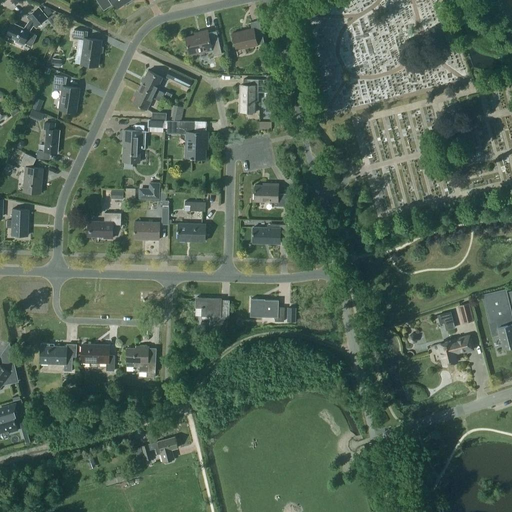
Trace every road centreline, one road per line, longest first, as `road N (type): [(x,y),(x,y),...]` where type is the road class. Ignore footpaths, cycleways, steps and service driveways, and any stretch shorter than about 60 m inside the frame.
road 1 (residential): [(56,271),(63,195),(138,35),(159,19),(241,0)]
road 2 (residential): [(336,270),(272,0)]
road 3 (track): [(354,350),(297,334),(241,340),(197,378),(186,410)]
road 4 (track): [(186,410),(0,465)]
road 5 (residential): [(56,271),(55,305),(67,320),(149,323),(168,310),(169,275)]
road 6 (residential): [(373,433),(336,270)]
road 7 (residential): [(373,433),(511,393)]
road 8 (residential): [(227,277),(229,149)]
